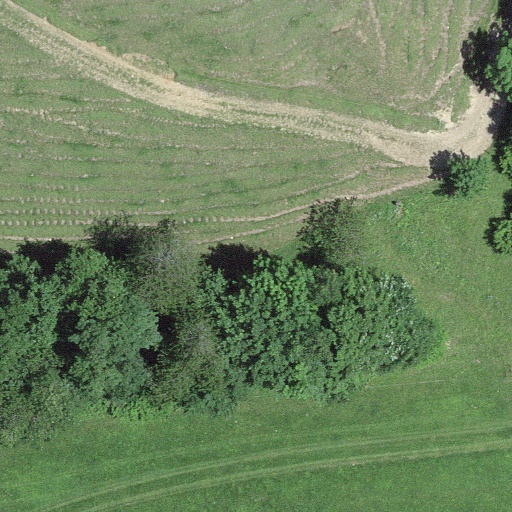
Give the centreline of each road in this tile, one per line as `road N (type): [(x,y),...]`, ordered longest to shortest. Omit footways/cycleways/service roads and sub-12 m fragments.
road 1 (track): [(511,0),(479,127),(435,152),(125,85),(0,3)]
road 2 (track): [(92,511),(210,468),(511,436)]
